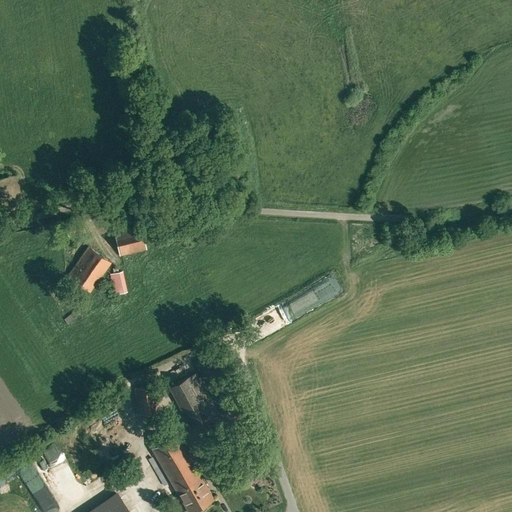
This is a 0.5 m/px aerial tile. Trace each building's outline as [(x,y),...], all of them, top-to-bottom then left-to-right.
[(0,211),(23,207),(16,175),(0,178),(0,211)] [(69,238),(85,233),(82,221),(65,225),(69,238)] [(120,255),(146,249),(141,225),(114,231),(120,255)] [(88,246),(68,275),(90,291),(111,262),(88,246)] [(123,271),(110,273),(115,294),(128,292),(123,271)] [(67,317),(64,319),(68,323),(80,314),(77,310),(76,309),(67,317)] [(193,428),(219,414),(197,372),(170,386),(193,428)] [(155,386),(135,388),(137,414),(158,412),(155,386)] [(177,435),(152,448),(188,511),(189,511),(214,498),(177,435)] [(30,465),(17,471),(23,483),(36,477),(30,465)] [(129,511),(116,493),(88,511),(129,511)]
